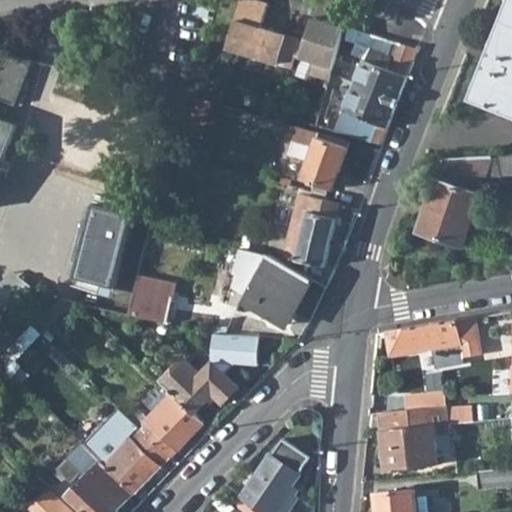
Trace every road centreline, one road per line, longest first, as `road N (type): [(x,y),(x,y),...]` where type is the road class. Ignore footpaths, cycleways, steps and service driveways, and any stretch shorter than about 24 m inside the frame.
road 1 (residential): [(457,17),(371,249),(361,306)]
road 2 (residential): [(176,511),(307,375),(353,366)]
road 3 (residential): [(361,306),(511,286)]
road 4 (residential): [(353,366),(345,511)]
